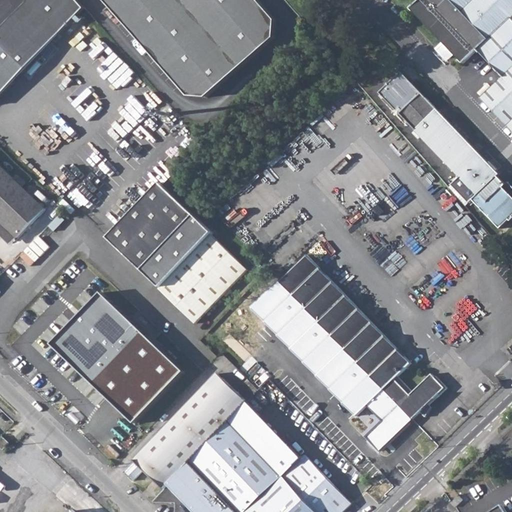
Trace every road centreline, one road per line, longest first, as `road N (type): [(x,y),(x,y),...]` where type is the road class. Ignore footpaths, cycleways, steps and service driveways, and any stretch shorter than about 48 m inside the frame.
road 1 (unknown): [(481,361),(502,330),(502,298),(442,206),(383,138),(360,125),(335,131),(313,150),(295,174),(294,201),(432,342)]
road 2 (unknown): [(106,484),(212,369),(263,404),(375,511)]
road 3 (unknown): [(511,153),(362,0)]
road 4 (unknown): [(410,489),(269,344)]
road 5 (residential): [(0,382),(135,511)]
road 6 (residential): [(386,511),(511,394)]
